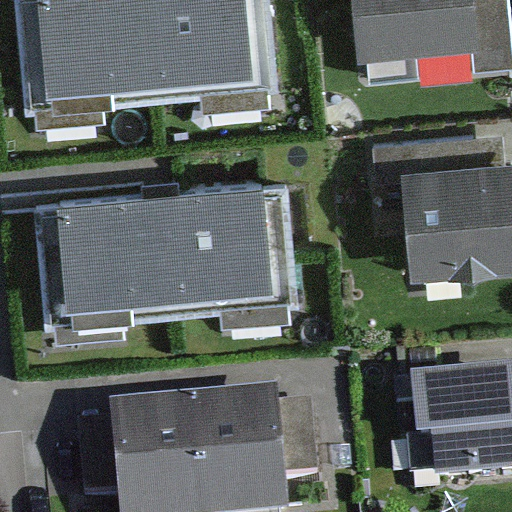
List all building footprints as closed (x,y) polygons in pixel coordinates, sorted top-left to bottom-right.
[(253,0),(10,0),(21,114),(262,91),(253,0)] [(341,0),(347,63),(511,48),(506,0),(341,0)] [(511,166),(388,179),(398,279),(511,266),(511,166)] [(269,182),(33,204),(44,325),(280,303),(269,182)] [(504,379),(403,390),(414,501),(511,490),(511,428),(510,429),(504,379)] [(282,511),(271,408),(106,425),(114,511),(282,511)]
